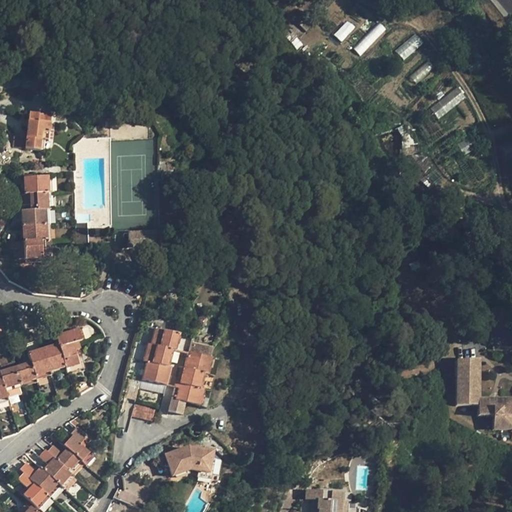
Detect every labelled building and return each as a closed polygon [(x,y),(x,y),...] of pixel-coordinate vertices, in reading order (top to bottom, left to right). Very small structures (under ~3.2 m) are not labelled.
[(355,50),(361,55),(385,28),(379,23),(355,50)] [(437,118),(466,98),(458,87),(429,107),(437,118)] [(15,138),(14,149),(39,151),(40,140),(48,141),(50,117),(28,115),(26,139),(15,138)] [(45,177),(22,178),(22,195),(27,194),(34,194),(35,210),(28,211),(19,211),(21,242),(8,243),(8,250),(17,249),(17,260),(39,259),(38,242),(44,241),(43,210),(46,210),(45,193),(46,193),(45,177)] [(86,223),(73,223),(74,246),(86,246),(86,223)] [(158,248),(157,233),(127,233),(127,248),(158,248)] [(179,335),(154,329),(150,345),(147,344),(142,362),(145,363),(141,380),(166,386),(170,373),(168,373),(169,367),(165,366),(167,361),(168,361),(171,351),(173,351),(175,345),(176,346),(179,335)] [(0,400),(6,398),(4,390),(36,380),(35,377),(64,368),(66,375),(79,371),(74,352),(79,351),(76,343),(81,341),(78,331),(66,334),(65,331),(59,333),(60,336),(55,337),(57,345),(28,354),(29,359),(31,363),(17,367),(15,368),(13,363),(0,368),(2,371),(0,372),(0,400)] [(79,351),(74,352),(79,371),(84,370),(79,351)] [(211,359),(187,353),(183,368),(178,367),(174,384),(178,386),(174,401),(182,403),(198,407),(202,390),(198,389),(202,374),(207,375),(211,359)] [(16,362),(17,367),(31,363),(29,359),(16,362)] [(216,360),(211,359),(207,375),(202,374),(198,389),(202,390),(198,407),(203,408),(216,360)] [(510,440),(511,440),(511,400),(478,400),(479,360),(456,360),(456,406),(477,406),(477,417),(492,417),(492,431),(511,431),(510,440)] [(178,386),(174,384),(167,411),(179,414),(182,403),(174,401),(178,386)] [(135,403),(132,416),(152,421),(155,408),(135,403)] [(28,490),(23,496),(36,507),(57,484),(60,486),(71,474),(68,472),(79,460),(80,462),(89,453),(80,444),(87,437),(76,428),(70,434),(72,437),(63,446),(58,452),(52,446),(47,452),(45,450),(39,456),(48,465),(43,470),(41,468),(36,473),(25,463),(19,470),(25,476),(19,482),(24,487),(28,490)] [(63,446),(72,437),(70,434),(61,443),(63,446)] [(164,454),(166,461),(168,468),(170,475),(174,474),(188,469),(189,469),(197,471),(207,473),(211,474),(218,476),(221,462),(211,453),(211,451),(187,445),(164,454)] [(207,473),(197,471),(195,476),(210,480),(211,474),(207,473)] [(19,492),(23,496),(28,490),(24,487),(19,492)] [(343,493),(306,490),(305,499),(311,500),(317,500),(316,510),(318,510),(317,511),(339,511),(340,511),(337,511),(337,502),(340,502),(342,502),(343,493)]
